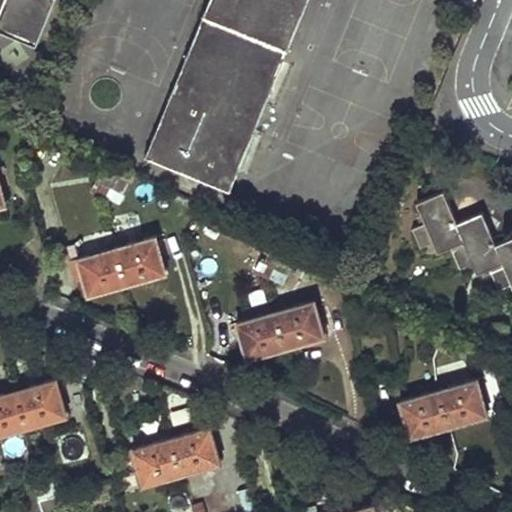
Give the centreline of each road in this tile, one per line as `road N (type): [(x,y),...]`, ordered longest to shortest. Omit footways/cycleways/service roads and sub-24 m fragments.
road 1 (residential): [(0,300),(272,411),(487,511)]
road 2 (residential): [(511,137),(486,120),(473,89),(473,66),(500,0)]
